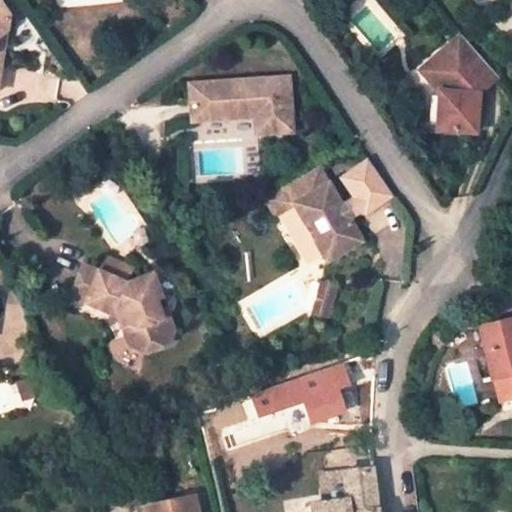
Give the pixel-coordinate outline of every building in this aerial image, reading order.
[(0,68),(10,17),(0,2),(0,68)] [(497,79),(460,37),(420,73),(438,95),(436,131),(475,134),(477,96),(497,79)] [(271,61),(177,101),(194,136),(250,111),(258,127),(293,112),(271,61)] [(295,212),(331,266),(366,242),(318,171),(267,206),(278,223),(295,212)] [(120,315),(125,327),(121,328),(129,348),(143,355),(163,348),(160,340),(176,334),(169,318),(164,319),(157,300),(162,298),(153,275),(128,285),(84,264),(69,295),(115,317),(120,315)] [(320,280),(310,313),(330,319),(339,286),(320,280)] [(511,338),(506,316),(474,326),(483,358),(476,360),(481,382),(483,382),(489,403),(511,396),(511,338)] [(466,328),(476,360),(483,358),(474,326),(466,328)] [(357,389),(346,360),(346,359),(318,370),(329,399),(357,389)] [(329,399),(318,370),(302,376),(313,405),(329,399)] [(323,502),(310,504),(311,511),(377,511),(370,468),(343,471),(346,500),(323,502)] [(346,500),(343,471),(320,474),(323,502),(346,500)] [(196,511),(193,497),(143,508),(143,511),(196,511)]
